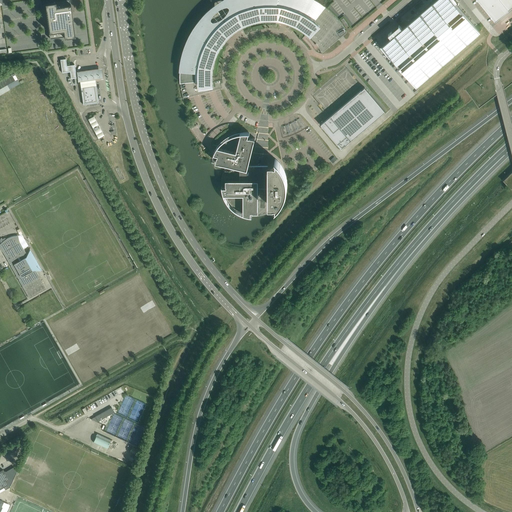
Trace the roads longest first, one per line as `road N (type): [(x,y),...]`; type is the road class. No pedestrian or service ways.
road 1 (motorway): [(511,120),(442,187),(349,299),(292,381),(220,511)]
road 2 (unclassified): [(480,511),(425,455),(410,416),(407,364),(431,291),(511,203)]
road 3 (secondary): [(107,0),(124,109),(153,197),(182,247),(249,325)]
road 4 (secondary): [(255,317),(191,240),(163,188),(137,110),(119,0)]
road 5 (motorway): [(511,99),(329,240),(255,317)]
road 6 (motorway): [(239,511),(304,391),(399,261)]
road 7 (motorway): [(313,511),(293,482),(293,439),(399,261)]
road 8 (secondary): [(418,511),(369,418),(255,317)]
road 9 (secondary): [(249,325),(363,424),(407,511)]
road 10 (motorway): [(249,325),(196,420),(182,511)]
road 11 (motorway): [(399,261),(511,142)]
